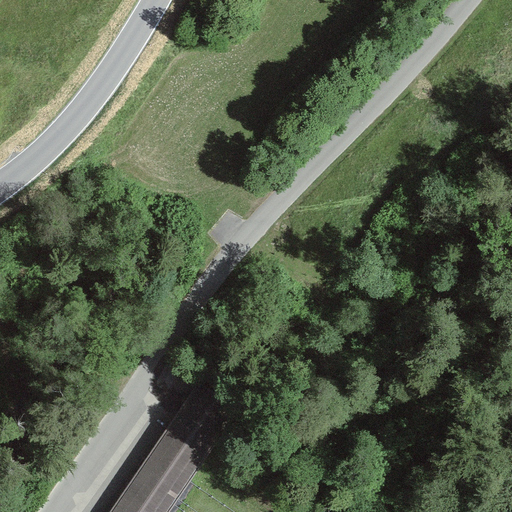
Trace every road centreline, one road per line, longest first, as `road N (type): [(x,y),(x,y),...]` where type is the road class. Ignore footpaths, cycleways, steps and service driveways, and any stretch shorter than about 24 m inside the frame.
road 1 (unclassified): [(469,0),(215,275),(47,511)]
road 2 (secondary): [(156,0),(64,131),(0,187)]
